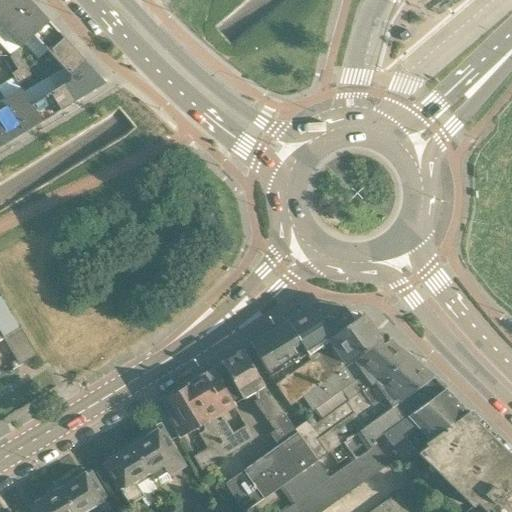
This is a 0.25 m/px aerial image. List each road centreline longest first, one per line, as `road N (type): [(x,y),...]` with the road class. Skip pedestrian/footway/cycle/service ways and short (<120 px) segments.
road 1 (tertiary): [(0,462),(230,314)]
road 2 (secondary): [(87,0),(177,92),(286,183)]
road 3 (secondary): [(307,145),(259,124),(121,0)]
road 4 (secondary): [(368,263),(388,272),(511,403)]
road 5 (secondary): [(511,376),(425,276),(408,239)]
road 6 (secondary): [(419,169),(497,66)]
road 7 (secondary): [(497,66),(451,87),(393,138)]
